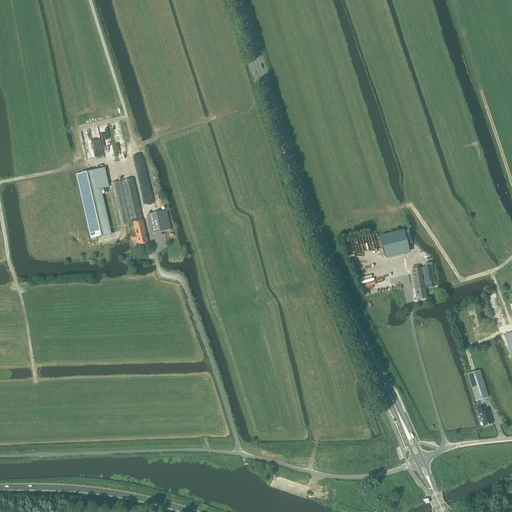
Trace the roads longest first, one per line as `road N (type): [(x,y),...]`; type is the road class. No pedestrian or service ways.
road 1 (track): [(90,0),(129,126),(128,151),(159,271),(181,277),(239,453)]
road 2 (primary): [(406,430),(313,222),(240,0)]
road 3 (unclassified): [(0,456),(239,453),(332,477),(376,476),(416,462)]
road 4 (secondary): [(191,511),(103,491),(0,487)]
road 5 (track): [(0,202),(35,379)]
road 6 (track): [(131,163),(0,182)]
